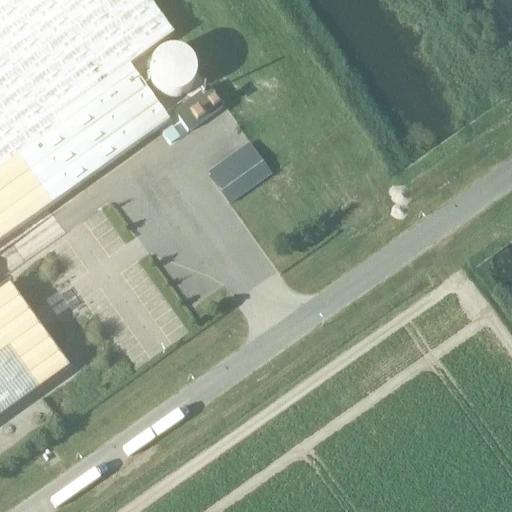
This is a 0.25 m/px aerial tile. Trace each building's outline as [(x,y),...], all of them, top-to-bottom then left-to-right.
[(146,0),(0,0),(0,419),(34,395),(68,371),(34,323),(7,286),(0,291),(0,243),(168,123),(128,68),(173,37),(146,0)] [(160,56),(158,57),(156,58),(155,60),(153,61),(152,63),(151,65),(150,67),(149,70),(148,72),(148,74),(148,76),(148,79),(149,81),(149,83),(150,85),(151,87),(152,89),(154,91),(155,93),(157,94),(159,95),(161,97),(163,97),(165,98),(167,99),(169,99),(172,99),(174,99),(176,99),(178,98),(180,97),(182,96),(184,95),(186,94),(188,92),(189,90),(191,88),(192,86),(193,84),(194,82),(194,80),(194,77),(194,75),(194,73),(194,70),(193,68),(192,66),(191,64),(190,62),(188,60),(186,58),(185,57),(183,56),(180,55),(178,54),(176,53),(174,53),(171,53),(169,53),(167,53),(164,54),(162,55),(160,56)] [(209,88),(173,113),(187,133),(223,108),(209,88)] [(171,130),(162,136),(169,147),(178,140),(171,130)] [(270,175),(249,145),(207,175),(229,205),(270,175)]
